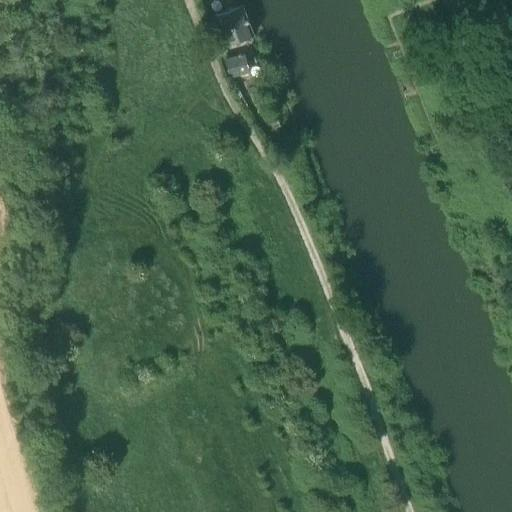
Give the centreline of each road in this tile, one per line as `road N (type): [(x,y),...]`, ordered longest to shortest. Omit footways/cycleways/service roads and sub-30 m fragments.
road 1 (track): [(187,0),(224,88),(299,222),(409,511)]
road 2 (unclassified): [(511,161),(447,0)]
